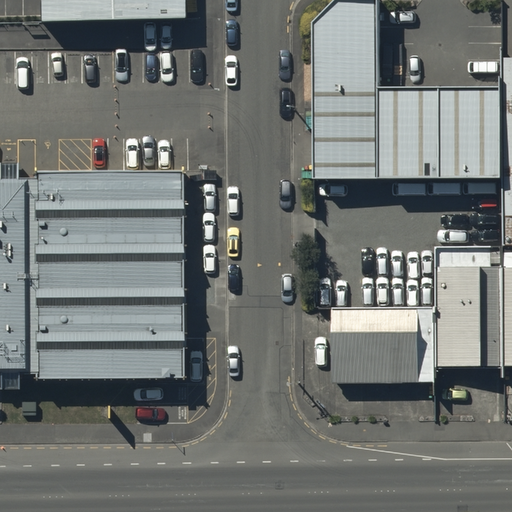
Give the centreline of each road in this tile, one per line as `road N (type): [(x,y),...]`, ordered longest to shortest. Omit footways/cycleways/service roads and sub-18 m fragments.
road 1 (unclassified): [(259,0),(261,495)]
road 2 (trunk): [(0,498),(261,495)]
road 3 (trunk): [(261,495),(511,492)]
